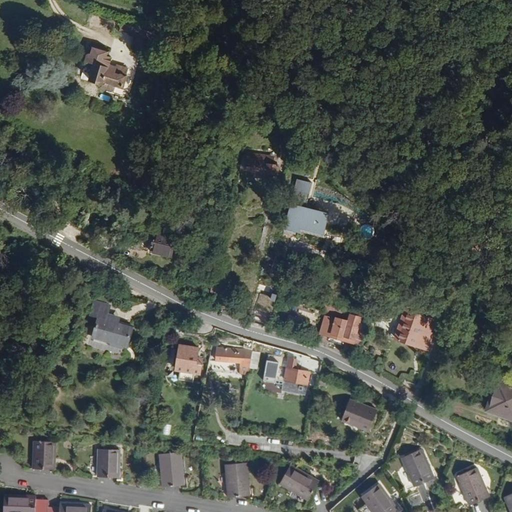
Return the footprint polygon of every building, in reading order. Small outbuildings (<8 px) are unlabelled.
[(147,56),(156,28),(124,18),(120,31),(138,37),(134,52),(147,56)] [(124,89),(130,71),(122,68),(121,70),(110,66),(114,59),(109,57),(109,53),(93,48),(91,55),(89,55),(88,57),(86,63),(87,66),(93,68),(89,81),(103,85),(102,88),(114,92),(117,87),(124,89)] [(289,117),(290,110),(277,108),(276,115),(289,117)] [(207,126),(210,116),(196,112),(193,122),(207,126)] [(279,176),(280,167),(272,165),(273,164),(267,163),(268,157),(249,155),(246,171),(253,172),(256,179),(263,180),(266,178),(268,174),(279,176)] [(297,180),(295,194),(311,197),(313,182),(297,180)] [(326,238),(332,214),(293,203),(286,227),(326,238)] [(173,258),(178,237),(156,232),(152,249),(162,252),(162,255),(173,258)] [(218,293),(220,285),(213,284),(212,293),(218,293)] [(129,347),(135,328),(121,325),(121,321),(108,318),(111,307),(95,302),(91,316),(99,318),(94,337),(129,347)] [(327,306),(326,316),(336,317),(338,307),(327,306)] [(431,352),(441,323),(405,311),(395,340),(431,352)] [(362,346),(369,320),(351,315),(350,321),(336,319),(336,320),(326,318),(321,335),(330,337),(329,341),(347,346),(349,342),(362,346)] [(327,346),(329,341),(330,337),(321,335),(319,343),(327,346)] [(174,365),(178,341),(168,339),(164,364),(174,365)] [(198,361),(199,350),(181,347),(177,371),(181,371),(180,379),(194,381),(196,370),(202,371),(203,362),(198,361)] [(249,376),(253,353),(219,350),(219,353),(217,354),(217,362),(224,362),(224,374),(249,376)] [(267,355),(265,376),(278,378),(280,357),(267,355)] [(396,381),(404,365),(392,358),(383,374),(396,381)] [(318,388),(323,366),(291,359),(288,369),(311,373),(314,373),(311,386),(318,388)] [(306,396),(311,373),(288,369),(287,379),(286,379),(283,391),(306,396)] [(511,420),(511,386),(503,384),(500,392),(495,390),(490,403),(502,407),(499,416),(511,420)] [(370,433),(379,411),(368,407),(368,404),(363,402),(362,405),(351,400),(343,422),(370,433)] [(499,416),(502,407),(490,403),(487,412),(499,416)] [(163,438),(165,425),(158,423),(157,437),(163,438)] [(178,435),(179,429),(165,427),(164,433),(178,435)] [(246,450),(247,443),(229,440),(228,448),(246,450)] [(56,470),(57,442),(35,442),(34,470),(56,470)] [(121,478),(121,450),(100,450),(99,478),(121,478)] [(436,480),(423,450),(403,459),(415,488),(436,480)] [(186,486),(183,453),(161,455),(164,489),(186,486)] [(251,497),(249,464),(226,465),(229,498),(251,497)] [(309,502),(321,483),(292,466),(280,485),(309,502)] [(490,499),(478,469),(457,477),(470,507),(490,499)] [(396,511),(399,510),(380,484),(362,498),(372,511),(396,511)] [(48,511),(49,507),(49,500),(38,500),(38,496),(6,495),(5,511),(48,511)]
